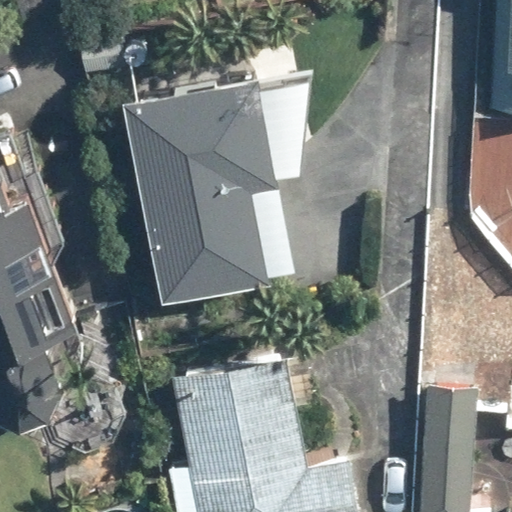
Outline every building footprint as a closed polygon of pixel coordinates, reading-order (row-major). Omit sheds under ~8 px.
[(511,0),(497,0),(493,100),(511,101),(511,0)] [(161,286),(273,266),(255,168),(290,162),(270,55),(124,81),(161,286)] [(0,406),(26,419),(60,407),(69,377),(48,322),(87,307),(16,119),(0,124),(0,406)] [(374,511),(361,437),(311,446),(291,335),(171,357),(198,511),(374,511)] [(472,511),(483,375),(426,370),(414,511),(472,511)]
